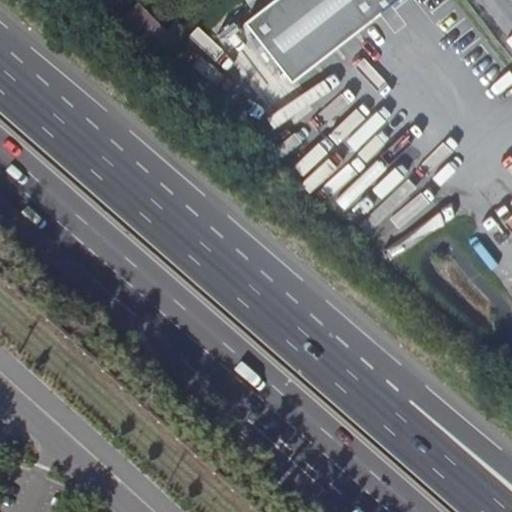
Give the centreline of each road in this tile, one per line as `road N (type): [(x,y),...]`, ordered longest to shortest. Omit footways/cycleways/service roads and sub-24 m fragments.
road 1 (motorway): [(506,511),(56,120)]
road 2 (motorway): [(511,478),(56,120)]
road 3 (motorway): [(0,154),(403,511)]
road 4 (residential): [(0,396),(122,511)]
